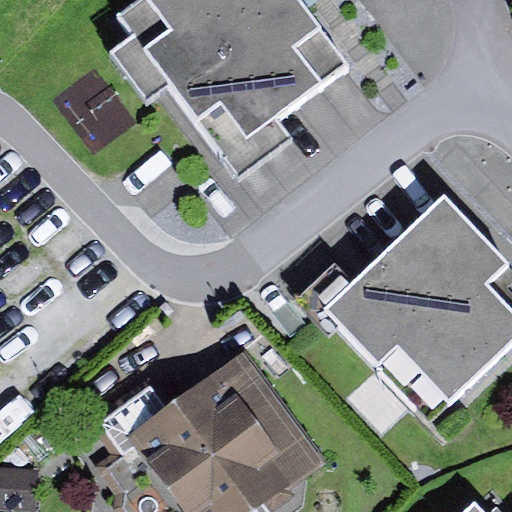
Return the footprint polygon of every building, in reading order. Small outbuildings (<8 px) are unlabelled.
[(274,116),(348,61),(301,0),(139,0),(123,13),(137,32),(108,53),(145,102),(172,83),(241,175),(290,138),(274,116)] [(510,261),(447,194),(327,307),(380,362),(398,345),(449,398),(511,338),(511,308),(488,283),(510,261)] [(256,511),(326,462),(243,349),(166,405),(151,384),(97,423),(122,458),(108,468),(126,492),(123,508),(126,511),(256,511)] [(35,511),(38,473),(0,470),(0,509),(33,511),(35,511)] [(487,511),(476,500),(462,511),(487,511)]
